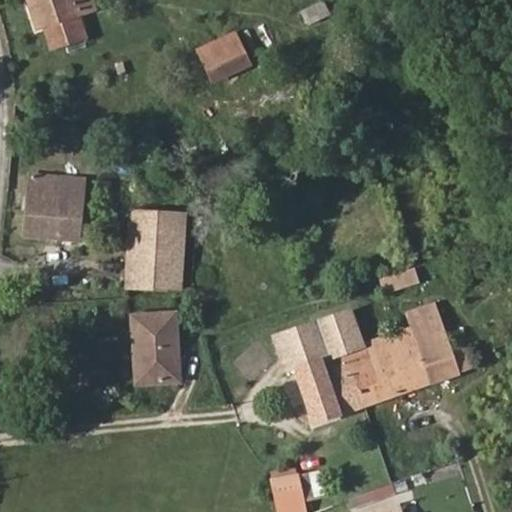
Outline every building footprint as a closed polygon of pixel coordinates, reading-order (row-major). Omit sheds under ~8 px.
[(93,9),(90,0),(28,0),(33,15),(40,13),(44,25),(51,48),(84,37),(76,15),(93,9)] [(331,14),(323,0),(321,0),(300,11),(307,25),(331,14)] [(44,25),(40,13),(33,15),(37,27),(44,25)] [(248,61),(234,33),(198,50),(211,78),(248,61)] [(78,241),(84,179),(30,174),(24,236),(78,241)] [(177,287),(183,215),(133,213),(127,285),(177,287)] [(385,290),(417,280),(413,269),(381,280),(385,290)] [(440,317),(435,303),(405,313),(410,328),(440,317)] [(365,405),(346,351),(363,345),(350,310),(273,336),(285,370),(294,367),(313,423),(342,413),(365,405)] [(179,380),(174,314),(132,316),(134,351),(141,351),(143,383),(179,380)] [(452,352),(440,317),(410,328),(429,383),(459,373),(452,352)] [(365,405),(429,383),(410,328),(368,343),(363,345),(346,351),(365,405)] [(471,368),(464,348),(452,352),(459,373),(471,368)] [(143,383),(141,351),(134,351),(136,383),(143,383)] [(325,497),(320,470),(299,474),(305,502),(325,497)] [(305,502),(299,474),(271,480),(278,507),(305,502)] [(306,511),(305,502),(278,507),(278,511),(306,511)]
